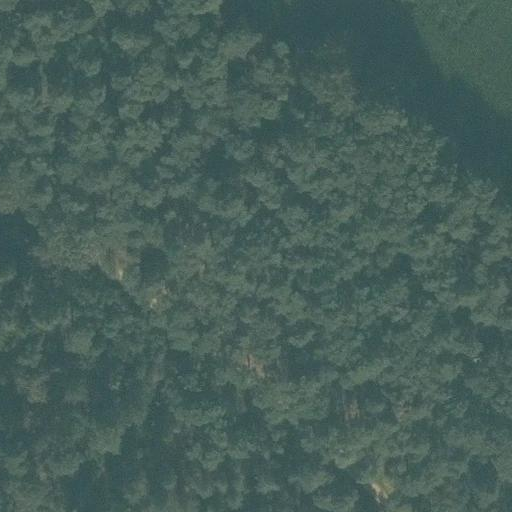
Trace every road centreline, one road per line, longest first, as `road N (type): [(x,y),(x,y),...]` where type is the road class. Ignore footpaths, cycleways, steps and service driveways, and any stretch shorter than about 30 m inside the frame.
road 1 (track): [(362,478),(0,180)]
road 2 (track): [(511,378),(413,412),(362,478)]
